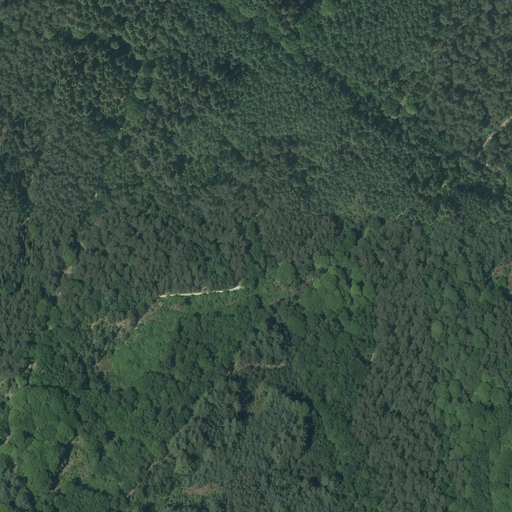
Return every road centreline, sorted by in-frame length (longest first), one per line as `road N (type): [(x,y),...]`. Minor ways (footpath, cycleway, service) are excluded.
road 1 (track): [(473,158),(287,40)]
road 2 (unknown): [(344,430),(371,323),(346,251)]
road 3 (track): [(489,0),(380,100)]
